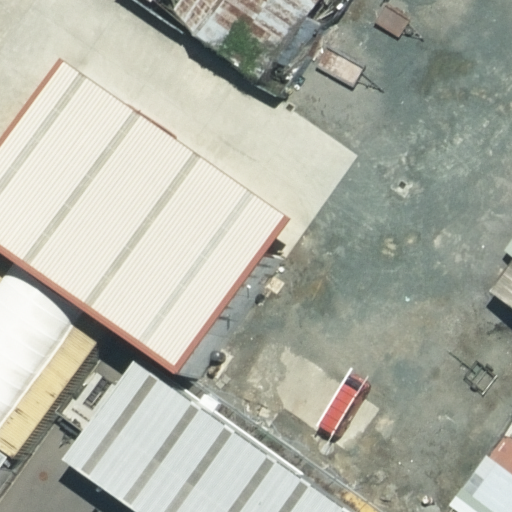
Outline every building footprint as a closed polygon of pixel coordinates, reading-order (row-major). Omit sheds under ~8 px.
[(0,0),(0,69),(34,23),(1,0),(0,0)] [(341,0),(198,0),(185,18),(277,86),(341,0)] [(0,241),(6,245),(130,326),(212,379),(309,231),(87,86),(0,218),(0,241)] [(0,511),(7,511),(130,326),(6,245),(0,253),(0,511)] [(511,256),(487,291),(511,308),(511,256)] [(364,511),(147,357),(71,462),(141,511),(364,511)]
